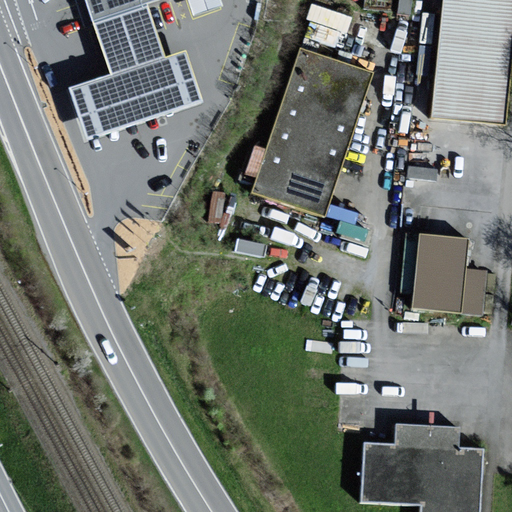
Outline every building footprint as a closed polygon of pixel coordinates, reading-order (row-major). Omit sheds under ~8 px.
[(77,0),(85,26),(139,7),(159,0),(77,0)] [(215,0),(181,0),(187,18),(218,8),(215,0)] [(500,126),(510,0),(437,0),(427,120),(500,126)] [(345,25),(349,13),(312,1),(308,13),(345,25)] [(139,7),(85,26),(97,60),(102,75),(81,82),(59,89),(77,144),(101,136),(196,104),(179,53),(157,60),(154,51),(139,7)] [(317,215),(363,75),(295,53),(249,193),(317,215)] [(459,273),(461,240),(413,237),(409,314),(478,318),(480,274),(459,273)] [(456,451),(457,431),(392,427),(390,449),(359,447),(356,506),(417,510),(416,511),(476,511),(481,452),(456,451)]
